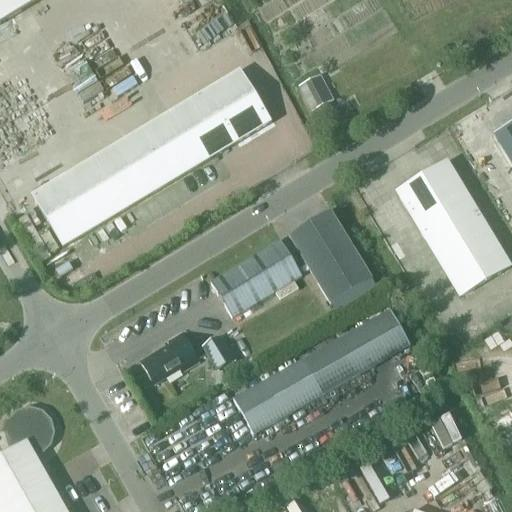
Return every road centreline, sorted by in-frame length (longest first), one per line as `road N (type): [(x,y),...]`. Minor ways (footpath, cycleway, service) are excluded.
road 1 (tertiary): [(55,338),(511,58)]
road 2 (unclassified): [(153,511),(55,338)]
